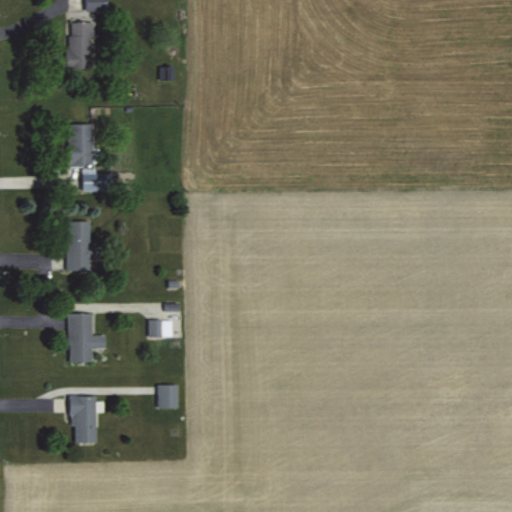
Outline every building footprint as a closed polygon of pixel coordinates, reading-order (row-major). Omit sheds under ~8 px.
[(90,19),(65,19),(66,65),(91,64),(90,19)] [(90,163),(89,121),(65,121),(66,163),(90,163)] [(79,187),(108,188),(108,170),(93,170),(93,165),(79,165),(79,187)] [(90,218),(66,218),(65,267),(85,267),(85,258),(89,258),(90,218)] [(66,359),(90,358),(89,346),(103,345),(103,332),(89,332),(88,310),(65,311),(66,359)] [(169,334),(169,317),(145,317),(146,334),(169,334)] [(175,382),(155,382),(156,405),(175,405),(175,382)] [(93,439),(92,392),(68,393),(69,440),(93,439)]
